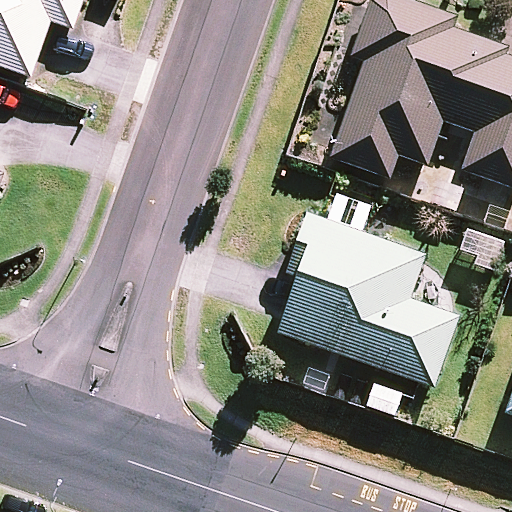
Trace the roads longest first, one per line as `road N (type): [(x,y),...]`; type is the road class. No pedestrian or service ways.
road 1 (residential): [(73,445),(228,0)]
road 2 (tertiary): [(73,445),(268,511)]
